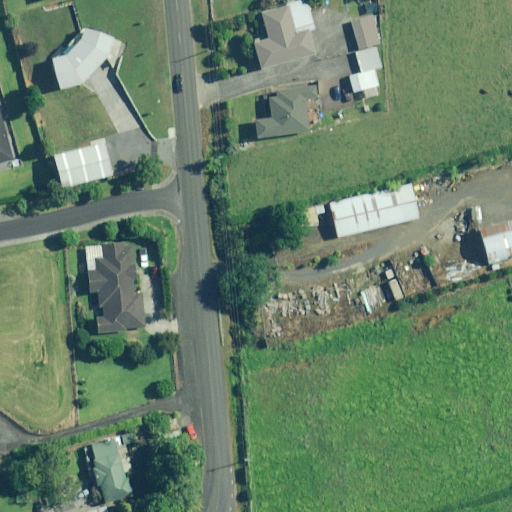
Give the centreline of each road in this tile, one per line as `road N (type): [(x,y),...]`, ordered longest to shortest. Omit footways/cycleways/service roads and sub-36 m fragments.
road 1 (tertiary): [(190,194),(214,511)]
road 2 (tertiary): [(176,0),(190,194)]
road 3 (residential): [(190,194),(0,230)]
